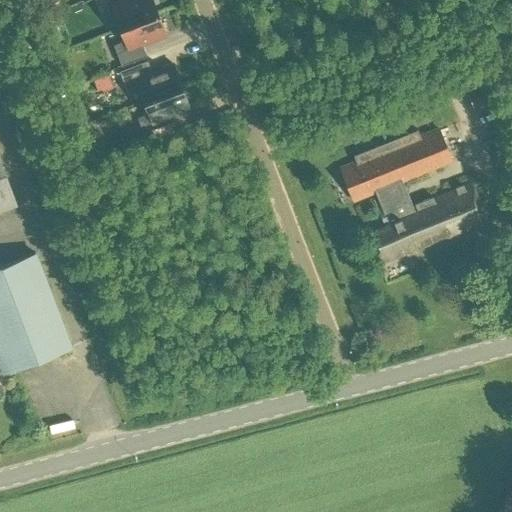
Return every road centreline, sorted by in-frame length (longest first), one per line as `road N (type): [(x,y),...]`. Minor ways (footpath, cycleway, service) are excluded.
road 1 (tertiary): [(0,480),(511,345)]
road 2 (residential): [(201,0),(338,355)]
